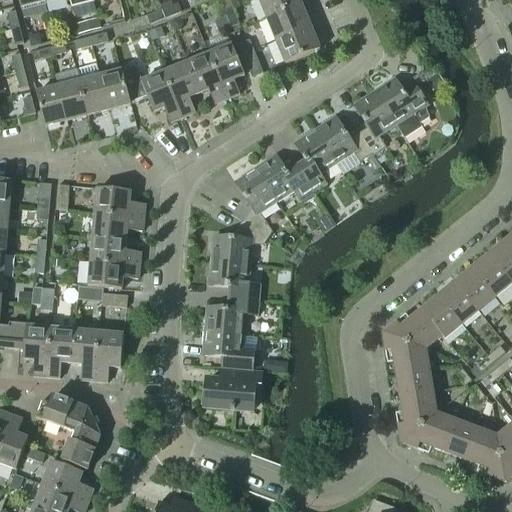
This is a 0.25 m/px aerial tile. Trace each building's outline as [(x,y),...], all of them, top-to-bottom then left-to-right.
[(17,0),(20,11),(44,4),(42,0),(17,0)] [(67,0),(70,10),(93,4),(92,0),(67,0)] [(195,9),(211,3),(209,0),(194,0),(192,1),(195,9)] [(218,0),(224,14),(232,10),(227,0),(218,0)] [(257,0),(266,22),(301,8),(297,0),(257,0)] [(161,10),(162,13),(165,21),(180,15),(177,7),(173,9),(171,5),(161,10)] [(275,44),(310,30),(301,8),(266,22),(275,44)] [(230,30),(239,27),(232,10),(224,14),(230,30)] [(150,28),(165,21),(162,13),(146,20),(150,28)] [(9,33),(18,30),(14,14),(5,16),(9,33)] [(98,21),(75,27),(77,36),(100,30),(98,21)] [(182,21),(172,25),(176,34),(181,32),(184,26),(182,21)] [(74,26),(62,29),(65,39),(77,36),(75,27),(74,26)] [(149,34),(153,43),(164,38),(161,29),(149,34)] [(14,49),(17,48),(22,46),(18,30),(9,33),(14,49)] [(285,67),(319,53),(310,30),(275,44),(285,67)] [(92,49),(107,45),(105,37),(90,40),(92,49)] [(32,39),(28,40),(30,49),(40,46),(39,42),(32,39)] [(75,53),(92,49),(90,40),(73,45),(75,53)] [(241,57),(253,53),(249,43),(238,48),(241,57)] [(50,60),(65,56),(63,47),(48,51),(50,60)] [(227,103),(239,98),(233,83),(244,79),(231,48),(209,57),(227,103)] [(33,64),(50,60),(48,51),(31,56),(33,64)] [(251,81),(262,76),(253,53),(241,57),(251,81)] [(15,75),(23,73),(19,57),(11,59),(15,75)] [(227,103),(209,57),(186,66),(199,97),(208,93),(214,108),(227,103)] [(183,121),(195,116),(189,101),(199,97),(186,66),(165,75),(183,121)] [(75,72),(79,84),(88,118),(109,113),(100,79),(96,67),(75,72)] [(133,68),(121,73),(124,82),(137,78),(133,68)] [(19,92),(28,90),(23,73),(15,75),(19,92)] [(121,73),(100,79),(109,113),(130,107),(124,82),(121,73)] [(137,78),(124,82),(130,107),(146,100),(153,116),(164,112),(169,126),(183,121),(165,75),(141,85),(139,78),(137,78)] [(437,75),(428,81),(435,92),(444,86),(437,75)] [(394,82),(374,95),(395,127),(404,142),(421,131),(418,126),(428,119),(425,110),(428,108),(413,84),(400,92),(400,91),(394,82)] [(67,124),(88,118),(79,84),(58,90),(67,124)] [(45,130),(67,124),(58,90),(36,95),(45,130)] [(374,95),(353,109),(367,131),(358,137),(371,156),(370,157),(371,158),(384,150),(377,139),(395,127),(374,95)] [(27,118),(34,116),(30,100),(22,102),(27,118)] [(335,121),(315,134),(335,166),(351,155),(358,165),(370,157),(371,156),(358,137),(349,142),(335,121)] [(315,134),(294,147),(308,169),(299,175),(312,194),(324,187),(318,177),(335,166),(315,134)] [(275,159),(255,173),(276,204),(292,194),(301,207),(314,199),(311,195),(312,194),(299,175),(290,181),(275,159)] [(255,173),(235,186),(250,210),(249,212),(241,225),(268,241),(271,235),(258,215),(276,204),(255,173)] [(0,207),(9,209),(11,184),(0,182),(0,207)] [(49,211),(51,188),(39,186),(37,209),(49,211)] [(67,213),(69,189),(57,188),(55,212),(67,213)] [(144,221),(145,208),(129,206),(130,195),(97,192),(95,217),(144,221)] [(0,232),(7,233),(9,209),(0,207),(0,232)] [(48,223),(49,211),(37,209),(36,222),(48,223)] [(142,235),(144,221),(95,217),(93,241),(126,244),(127,233),(142,235)] [(213,240),(210,264),(250,268),(252,249),(264,250),(268,241),(241,225),(234,236),(230,242),(213,240)] [(139,269),(140,256),(125,254),(126,244),(93,241),(90,264),(139,269)] [(44,260),(46,244),(37,243),(35,260),(44,260)] [(511,287),(511,286),(511,253),(504,245),(488,258),(511,287)] [(495,301),(511,287),(488,258),(471,272),(495,301)] [(43,277),(44,260),(35,260),(34,276),(43,277)] [(138,283),(139,269),(90,264),(88,290),(121,293),(122,281),(138,283)] [(210,264),(208,289),(234,291),(233,302),(259,305),(260,290),(249,289),(250,268),(210,264)] [(478,315),(495,301),(471,272),(454,286),(478,315)] [(438,299),(461,328),(478,315),(454,286),(438,299)] [(80,289),(79,301),(87,302),(88,290),(80,289)] [(40,308),(42,291),(33,290),(32,296),(31,307),(40,308)] [(42,291),(40,303),(53,305),(54,293),(42,291)] [(18,298),(17,306),(31,307),(32,296),(21,295),(18,298)] [(126,311),(127,300),(103,297),(101,309),(126,311)] [(444,343),(461,328),(438,299),(420,314),(442,339),(444,343)] [(206,311),(204,335),(244,339),(246,319),(258,320),(259,305),(233,302),(232,313),(206,311)] [(0,305),(0,304),(0,350),(19,353),(19,350),(24,351),(26,329),(27,327),(8,325),(8,329),(0,328),(0,305)] [(442,339),(420,314),(405,326),(401,322),(382,337),(386,360),(392,359),(396,380),(403,421),(396,422),(400,446),(423,455),(425,449),(484,471),(481,477),(504,485),(511,478),(511,427),(497,440),(436,417),(425,353),(442,339)] [(51,332),(26,329),(24,351),(22,363),(35,364),(33,379),(46,381),(51,332)] [(72,367),(75,334),(51,332),(46,381),(59,382),(61,366),(72,367)] [(94,385),(98,336),(75,334),(72,367),(82,368),(80,384),(94,385)] [(204,335),(202,360),(228,362),(227,373),(253,376),(255,353),(243,352),(244,339),(204,335)] [(120,372),(123,338),(98,336),(94,385),(107,386),(109,371),(120,372)] [(492,366),(504,356),(499,350),(487,360),(492,366)] [(480,376),(492,366),(487,360),(475,369),(480,376)] [(502,378),(511,369),(511,365),(509,361),(497,371),(502,378)] [(490,388),(502,378),(497,371),(485,381),(490,388)] [(259,390),(260,377),(222,373),(221,385),(209,383),(206,411),(251,416),(254,389),(259,390)] [(464,389),(471,384),(462,373),(455,378),(464,389)] [(478,405),(484,400),(475,389),(469,395),(478,405)] [(87,413),(52,400),(49,408),(41,404),(35,422),(73,436),(62,465),(87,474),(100,439),(87,413)] [(0,440),(8,418),(0,414),(0,440)] [(0,467),(15,473),(27,442),(16,438),(22,423),(8,418),(0,440),(0,467)] [(26,460),(41,466),(44,457),(30,451),(26,460)] [(42,488),(88,505),(93,492),(78,487),(82,476),(51,464),(42,488)] [(14,478),(9,491),(18,494),(23,482),(14,478)] [(28,505),(27,509),(35,511),(85,511),(88,505),(42,488),(35,507),(28,505)] [(205,511),(173,500),(169,511),(158,508),(156,511),(205,511)] [(220,511),(231,511),(234,507),(222,503),(219,511),(220,511)] [(394,511),(372,503),(369,511),(394,511)]
